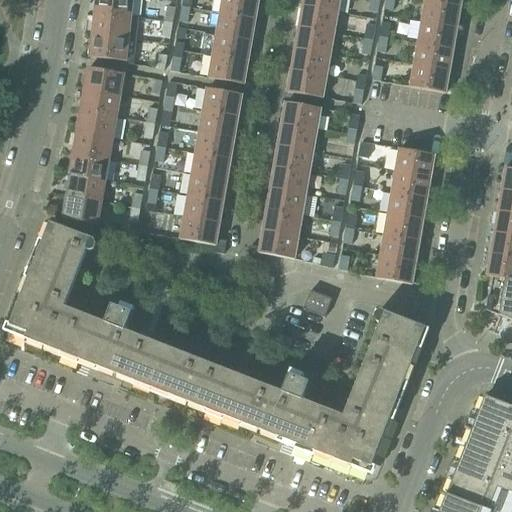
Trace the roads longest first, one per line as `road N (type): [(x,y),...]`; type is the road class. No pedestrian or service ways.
road 1 (residential): [(451,315),(285,271),(108,237)]
road 2 (residential): [(63,413),(321,511)]
road 3 (unclassified): [(0,236),(36,129),(60,0)]
road 4 (residential): [(451,315),(480,130)]
road 5 (tertiary): [(395,511),(446,389),(466,370)]
road 6 (tertiary): [(182,511),(44,459)]
road 7 (residential): [(480,130),(499,0)]
